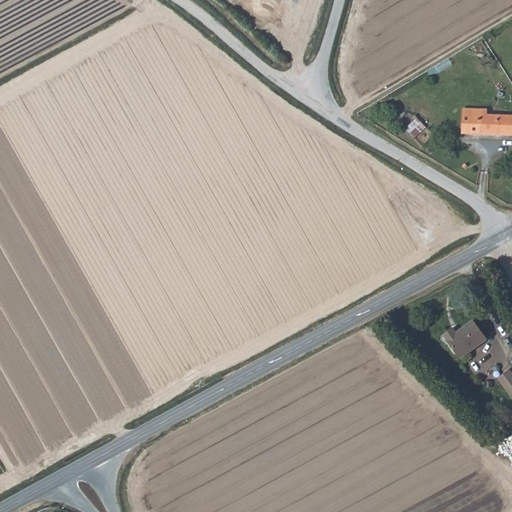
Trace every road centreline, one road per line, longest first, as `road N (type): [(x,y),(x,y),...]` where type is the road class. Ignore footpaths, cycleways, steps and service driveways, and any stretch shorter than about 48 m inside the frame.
road 1 (secondary): [(64,473),(501,238)]
road 2 (unclassified): [(339,0),(322,61),(323,93),(344,122),(470,199),(501,238)]
road 3 (track): [(167,0),(284,88),(323,93)]
